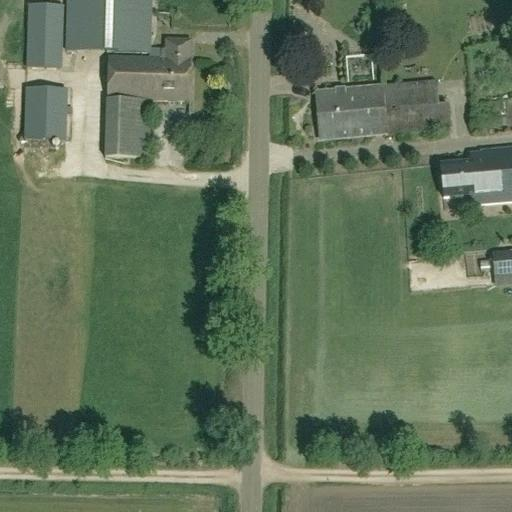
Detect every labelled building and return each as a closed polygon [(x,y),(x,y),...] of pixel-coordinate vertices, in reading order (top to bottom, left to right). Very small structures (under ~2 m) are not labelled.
[(63,0),(62,53),(145,56),(146,0),(63,0)] [(58,10),(24,9),(23,71),(57,72),(58,10)] [(104,61),(103,80),(103,103),(102,103),(101,160),(145,161),(146,102),(185,103),(186,61),(185,61),(186,42),(161,41),(161,52),(157,52),(157,62),(104,61)] [(495,66),(511,80),(511,79),(511,57),(507,54),(495,66)] [(352,62),(355,82),(365,81),(363,72),(377,70),(375,58),(352,62)] [(316,143),(435,133),(449,131),(447,107),(433,109),(431,85),(312,95),(316,143)] [(61,92),(22,92),(21,142),(61,143),(61,92)] [(71,117),(86,118),(86,95),(71,94),(71,117)] [(511,102),(473,106),(475,129),(511,125),(511,102)] [(177,125),(179,114),(164,111),(162,123),(177,125)] [(161,168),(180,168),(181,126),(162,126),(161,168)] [(436,168),(440,202),(465,199),(466,208),(511,202),(511,150),(476,154),(477,159),(466,160),(467,165),(436,168)] [(511,287),(511,252),(491,254),(494,289),(511,287)]
